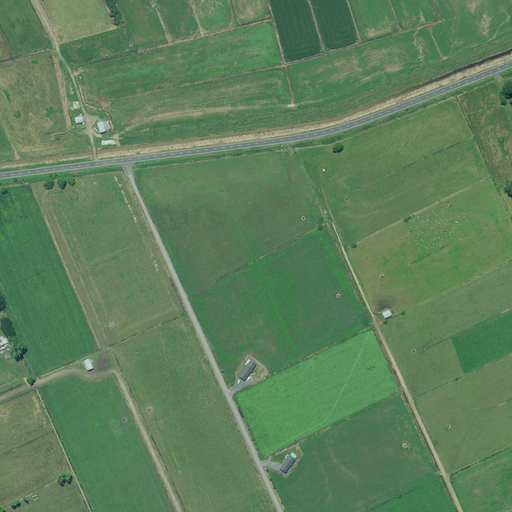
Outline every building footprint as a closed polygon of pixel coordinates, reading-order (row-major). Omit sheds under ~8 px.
[(84,122),(82,116),(75,118),(76,124),(84,122)] [(107,131),(104,122),(98,123),(101,133),(107,131)] [(392,316),(389,310),(383,314),(385,319),(392,316)] [(94,368),(90,359),(85,361),(88,370),(94,368)] [(256,364),(250,360),(239,376),(245,381),(256,364)] [(295,460),(289,456),(280,469),(284,472),(283,474),(284,475),(295,460)]
